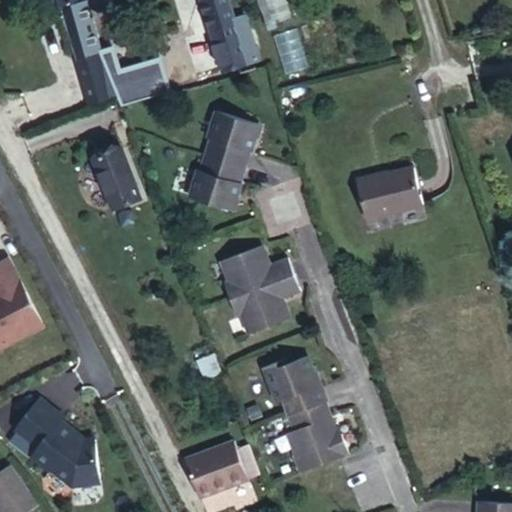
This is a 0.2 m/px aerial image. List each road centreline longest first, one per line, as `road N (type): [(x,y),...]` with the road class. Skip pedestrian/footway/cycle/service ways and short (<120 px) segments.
road 1 (residential): [(309,249),(424,511)]
road 2 (residential): [(108,386),(0,176)]
